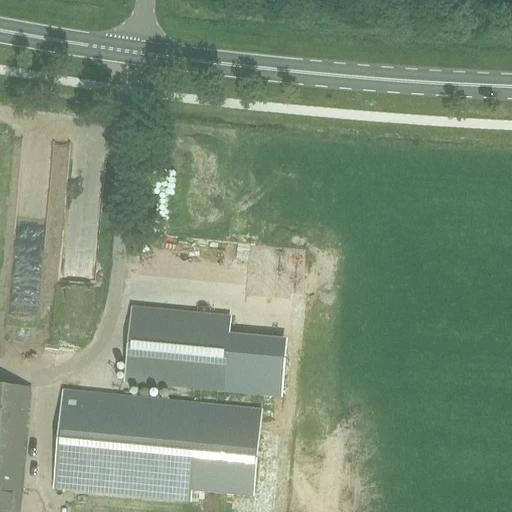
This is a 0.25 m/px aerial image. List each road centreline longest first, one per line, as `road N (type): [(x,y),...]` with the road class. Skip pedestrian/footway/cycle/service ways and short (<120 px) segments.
road 1 (secondary): [(139,53),(511,89)]
road 2 (secondary): [(0,33),(139,53)]
